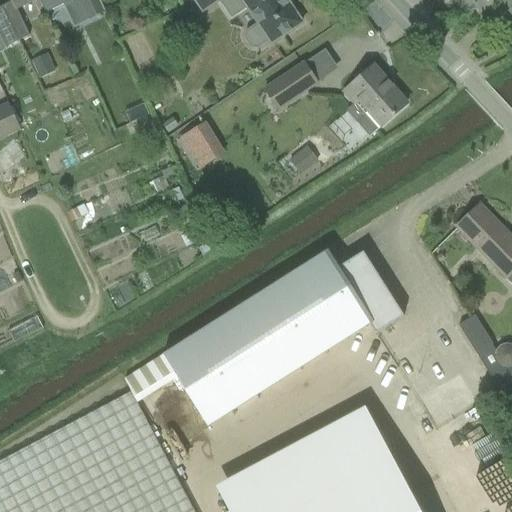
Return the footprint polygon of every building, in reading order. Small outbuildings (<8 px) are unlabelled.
[(10,0),(13,5),(4,10),(19,41),(27,37),(15,11),(37,0),(10,0)] [(38,0),(46,14),(75,0),(77,0),(88,20),(106,11),(100,0),(38,0)] [(245,32),(245,36),(251,46),(257,47),(269,40),(272,44),(302,24),(286,0),(194,0),(203,12),(219,0),(242,0),(258,23),(245,32)] [(457,0),(466,9),(467,8),(478,9),(479,11),(490,0),(457,0)] [(0,37),(5,48),(19,41),(4,10),(0,11),(0,37)] [(56,72),(50,60),(35,67),(40,79),(56,72)] [(264,91),(278,110),(317,84),(304,64),(264,91)] [(381,127),(407,105),(373,66),(344,92),(365,117),(357,124),(369,137),(381,127)] [(61,94),(54,97),(58,106),(65,103),(61,94)] [(8,107),(0,110),(0,136),(19,128),(8,107)] [(179,127),(173,119),(162,126),(168,134),(179,127)] [(211,122),(182,136),(198,170),(227,157),(211,122)] [(319,162),(307,147),(289,160),(301,176),(319,162)] [(511,238),(480,205),(457,228),(506,279),(511,283),(511,238)] [(160,357),(206,429),(369,324),(375,334),(403,316),(389,293),(386,295),(379,285),(382,283),(363,253),(335,271),(324,253),(326,252),(325,251),(160,357)] [(496,351),(492,346),(477,355),(507,404),(511,400),(511,368),(511,369),(505,370),(499,368),(495,363),(494,357),(496,351)] [(0,511),(192,511),(128,391),(0,459),(0,511)] [(310,468),(296,476),(228,511),(419,511),(378,433),(310,468)] [(511,446),(509,440),(480,452),(495,488),(503,485),(511,506),(511,446)] [(296,476),(310,468),(308,465),(294,472),(296,476)]
